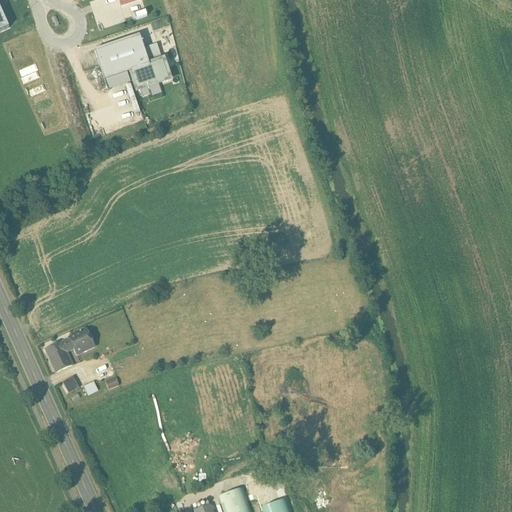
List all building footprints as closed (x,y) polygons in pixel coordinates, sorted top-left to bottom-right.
[(141,0),(116,0),(120,8),(142,0),(141,0)] [(0,34),(12,29),(0,2),(0,34)] [(144,12),(142,4),(132,8),(137,20),(150,16),(148,11),(144,12)] [(140,36),(95,52),(105,82),(127,74),(150,67),(140,36)] [(127,74),(105,82),(108,92),(131,84),(127,74)] [(87,331),(69,339),(74,350),(76,355),(94,347),(87,331)] [(69,339),(45,350),(56,374),(73,366),(67,353),(74,350),(69,339)] [(73,377),(63,383),(69,394),(79,389),(73,377)] [(109,389),(119,386),(117,379),(107,382),(109,389)] [(94,382),(84,387),(88,396),(98,391),(94,382)] [(221,496),(224,511),(251,511),(245,490),(221,496)]
